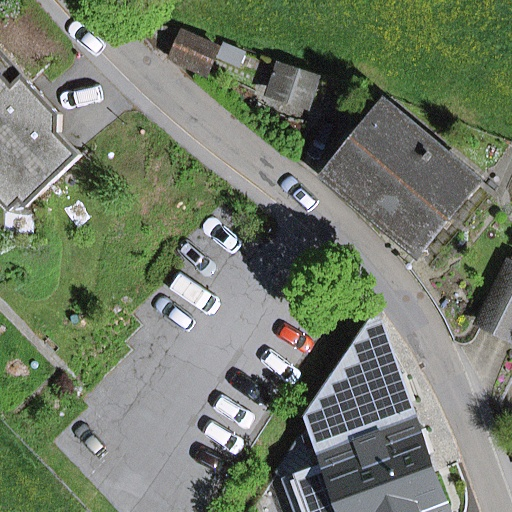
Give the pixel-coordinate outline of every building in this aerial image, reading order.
[(218,47),(185,33),(173,61),(206,75),(218,47)] [(0,177),(26,205),(82,157),(61,134),(62,117),(0,50),(0,177)] [(274,93),(308,105),(317,80),(282,69),(277,86),(274,93)] [(386,107),(328,177),(420,253),(478,183),(386,107)] [(511,268),(510,267),(483,322),(511,337),(511,268)] [(436,511),(447,508),(378,325),(316,418),(334,464),(288,481),(299,511),(436,511)]
